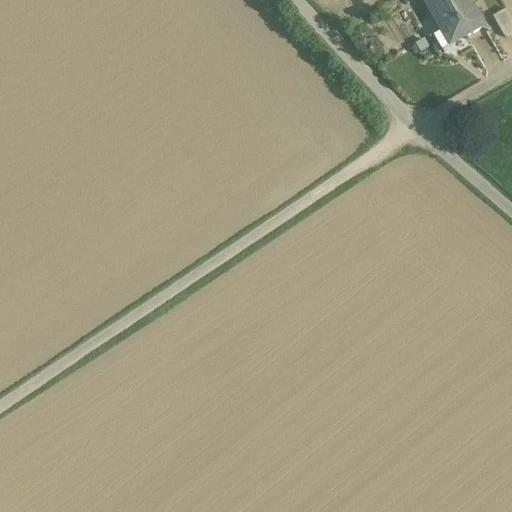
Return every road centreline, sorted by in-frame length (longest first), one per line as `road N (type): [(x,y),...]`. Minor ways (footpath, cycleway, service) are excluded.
road 1 (track): [(0,404),(414,130),(511,75)]
road 2 (unclassified): [(511,214),(414,130),(296,0)]
